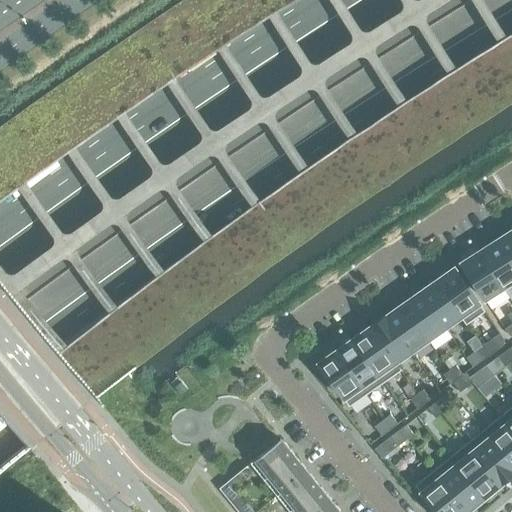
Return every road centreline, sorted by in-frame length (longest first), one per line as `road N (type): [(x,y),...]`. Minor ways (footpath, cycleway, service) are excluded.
road 1 (motorway): [(0,423),(447,57)]
road 2 (motorway): [(0,375),(447,57)]
road 3 (motorway): [(313,0),(0,218)]
road 4 (residential): [(511,171),(277,338),(275,366)]
road 5 (unclassified): [(156,511),(0,332)]
road 6 (residential): [(392,511),(275,366)]
road 7 (unclassified): [(0,370),(121,511)]
